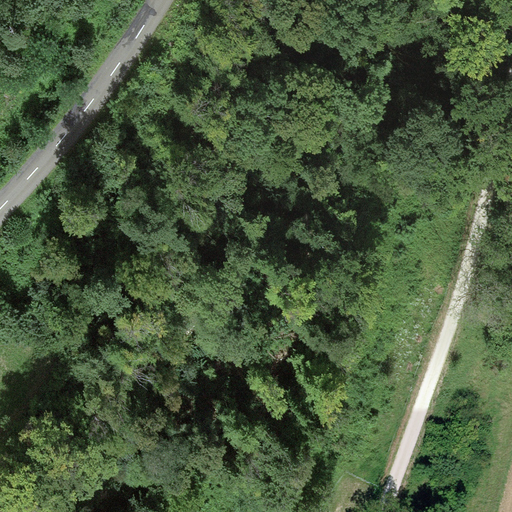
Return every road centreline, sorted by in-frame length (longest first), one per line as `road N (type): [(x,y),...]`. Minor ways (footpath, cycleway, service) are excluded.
road 1 (track): [(511,66),(491,179),(379,511)]
road 2 (unclassified): [(168,0),(63,138),(0,202)]
